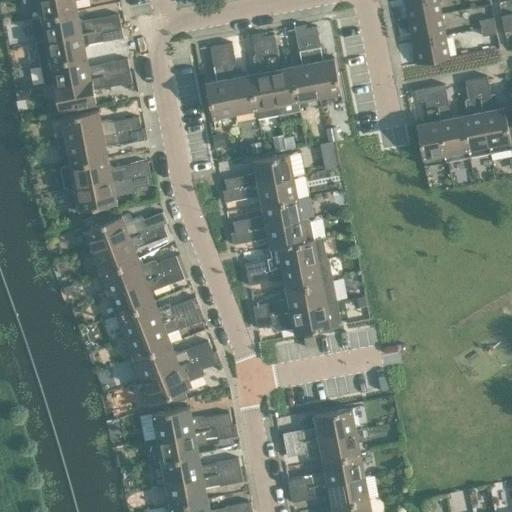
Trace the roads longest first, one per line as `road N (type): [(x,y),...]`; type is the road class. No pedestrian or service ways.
road 1 (residential): [(270,511),(253,377),(184,197),(154,30),(277,0)]
road 2 (residential): [(393,121),(365,0)]
